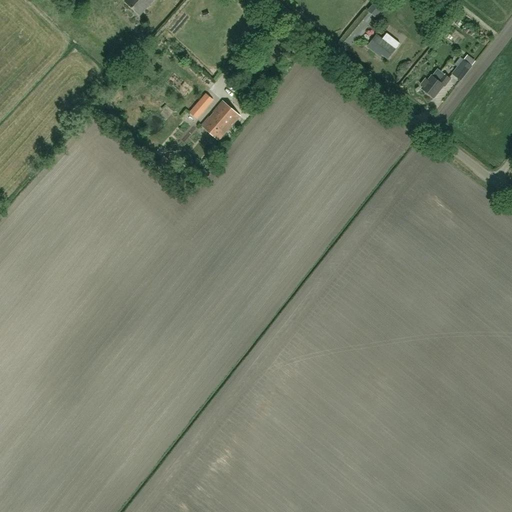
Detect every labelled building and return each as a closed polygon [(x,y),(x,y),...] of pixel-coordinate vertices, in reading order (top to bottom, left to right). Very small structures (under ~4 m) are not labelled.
[(141,14),(153,0),(125,0),(141,14)] [(387,0),(386,0),(378,0),(369,11),(374,16),(387,0)] [(388,59),(400,44),(387,33),(382,39),(376,35),(367,47),(377,54),(379,52),(388,59)] [(460,79),(471,64),(461,56),(455,64),(457,66),(452,73),(460,79)] [(424,86),(422,88),(434,97),(444,85),(445,86),(451,79),(451,78),(438,68),(432,75),(429,80),(426,78),(421,84),(424,86)] [(197,119),(218,96),(210,89),(189,112),(197,119)] [(219,140),(240,116),(223,100),(202,125),(219,140)]
